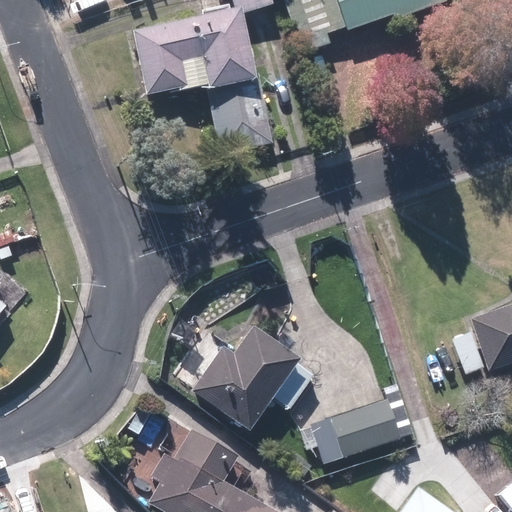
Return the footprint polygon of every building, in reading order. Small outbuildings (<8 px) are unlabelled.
[(212,91),(255,83),(242,17),(277,7),(274,0),(232,0),(236,11),(136,31),(149,97),(211,85),(212,91)] [(284,0),(306,54),(330,45),(327,37),(346,29),(347,32),(394,13),(396,18),(440,0),(284,0)] [(262,86),(209,97),(220,151),(273,141),(262,86)] [(0,314),(15,298),(0,284),(0,314)] [(472,328),(448,336),(463,379),(511,361),(511,302),(469,318),(472,328)] [(248,428),(270,395),(290,408),(313,374),(293,361),(297,355),(256,327),(239,352),(223,341),(190,389),(248,428)] [(399,436),(388,401),(312,425),(323,460),(399,436)] [(191,430),(175,457),(165,451),(150,476),(160,482),(149,501),(168,511),(278,511),(222,479),(236,456),(191,430)] [(511,511),(511,477),(495,492),(510,511),(511,511)] [(439,511),(414,494),(401,511),(439,511)]
